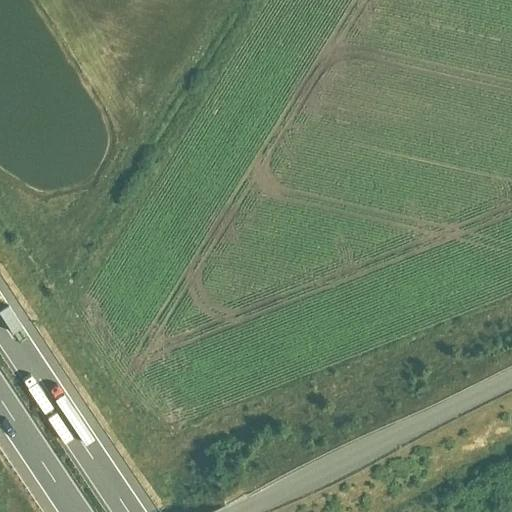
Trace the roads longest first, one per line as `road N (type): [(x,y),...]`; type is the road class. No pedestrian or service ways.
road 1 (residential): [(244,511),(511,381)]
road 2 (motorway): [(130,511),(0,312)]
road 3 (motorway): [(0,400),(75,511)]
